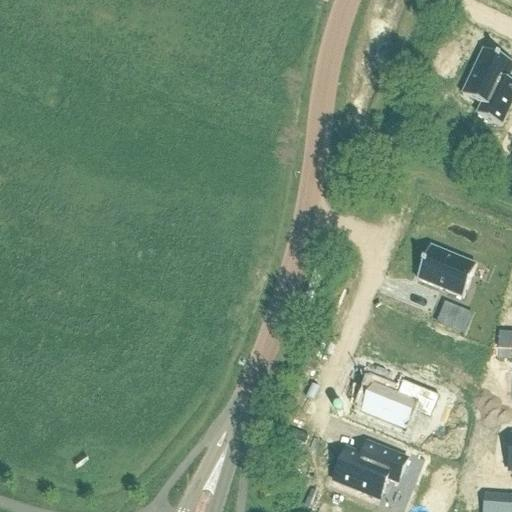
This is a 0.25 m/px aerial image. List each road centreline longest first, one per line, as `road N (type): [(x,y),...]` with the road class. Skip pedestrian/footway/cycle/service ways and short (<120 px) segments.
road 1 (residential): [(0,361),(104,405),(128,411),(141,404),(230,202),(231,179),(45,102)]
road 2 (residential): [(306,219),(370,240),(377,254),(299,446)]
road 3 (unclassified): [(348,0),(328,66),(306,219)]
road 4 (unclassified): [(306,219),(241,412)]
